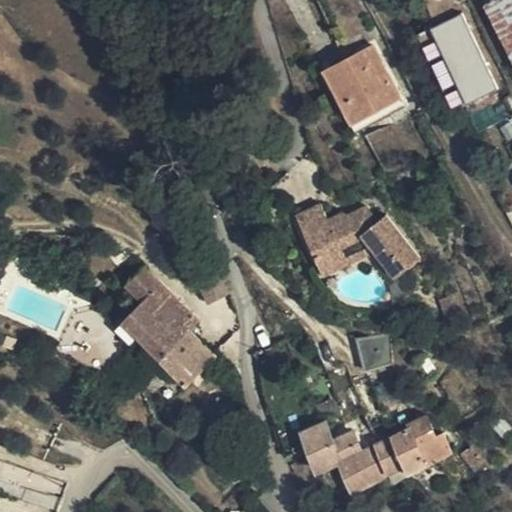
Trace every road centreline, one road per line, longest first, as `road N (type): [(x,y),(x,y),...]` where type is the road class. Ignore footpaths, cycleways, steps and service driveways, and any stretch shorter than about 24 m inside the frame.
road 1 (residential): [(289,511),(283,468),(260,410),(250,314),(167,49),(167,27),(189,31),(255,130),(285,151),(297,143),(262,0)]
road 2 (residential): [(200,511),(135,449),(85,480),(74,511)]
